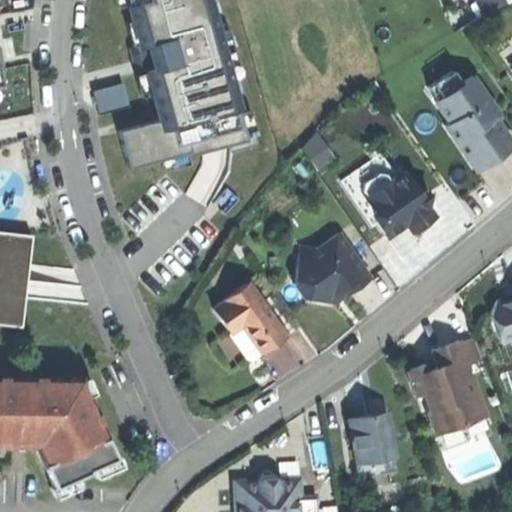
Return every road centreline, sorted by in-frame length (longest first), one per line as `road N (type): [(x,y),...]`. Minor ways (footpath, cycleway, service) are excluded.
road 1 (residential): [(511,225),(337,367),(199,456)]
road 2 (residential): [(199,456),(177,423),(103,250),(68,115)]
